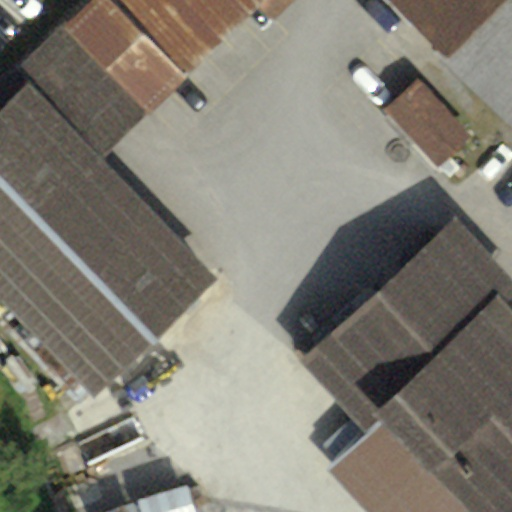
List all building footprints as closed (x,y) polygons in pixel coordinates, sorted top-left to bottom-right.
[(81,0),(12,64),(91,149),(253,0),(81,0)] [(511,0),(384,0),(511,122),(511,0)] [(442,151),(477,117),(421,59),(386,93),(442,151)] [(193,284),(14,81),(0,92),(0,327),(63,398),(193,284)] [(511,511),(511,313),(432,221),(299,339),(359,428),(321,460),(365,511),(511,511)]
